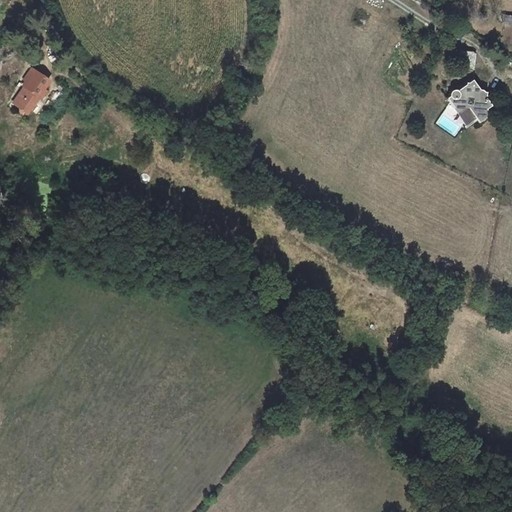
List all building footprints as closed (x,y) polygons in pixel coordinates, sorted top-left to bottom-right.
[(511,15),(503,15),(502,23),(511,24),(511,15)] [(474,70),(476,54),(470,51),(460,50),(458,62),(464,69),(474,70)] [(37,97),(48,81),(31,69),(23,80),(26,82),(24,84),(26,85),(19,95),(23,98),(17,106),(26,113),(37,97)] [(486,98),(486,96),(485,95),(485,93),(485,92),(484,91),(482,90),(481,90),(480,90),(472,80),(468,83),(466,82),(465,84),(456,91),(456,90),(455,90),(454,90),(453,90),(452,90),(451,91),(450,92),(450,93),(449,93),(449,94),(449,95),(449,96),(446,98),(458,115),(474,117),(478,122),(490,114),(486,109),(491,105),(487,99),(486,98)] [(42,89),(37,97),(40,99),(45,91),(42,89)] [(13,103),(17,106),(23,98),(19,95),(13,103)] [(474,117),(458,115),(467,127),(476,120),(474,117)]
